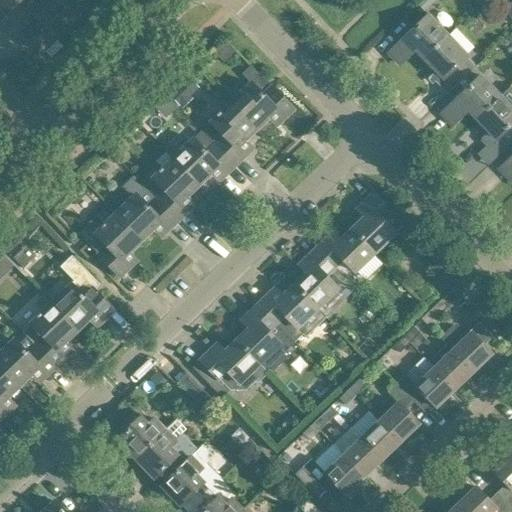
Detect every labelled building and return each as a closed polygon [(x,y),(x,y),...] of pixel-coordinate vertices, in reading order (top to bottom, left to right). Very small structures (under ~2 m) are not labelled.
[(0,0),(0,8),(5,14),(6,15),(10,11),(20,0),(0,0)] [(32,48),(35,45),(42,52),(77,18),(58,0),(55,0),(23,32),(24,33),(21,36),(21,41),(27,48),(32,48)] [(424,59),(448,36),(428,16),(389,54),(399,65),(415,49),(424,59)] [(477,66),(448,36),(424,59),(436,71),(428,78),(429,79),(430,77),(447,95),(477,66)] [(259,75),(231,102),(257,129),(276,110),(284,119),(293,110),(259,75)] [(468,110),(477,119),(500,97),(481,76),(441,114),(452,125),(468,110)] [(511,143),(511,109),(500,97),(477,119),(488,131),(480,139),(481,140),(483,138),(500,155),(511,143)] [(224,134),(215,143),(236,165),(244,157),(237,149),(257,129),(231,102),(212,121),(224,134)] [(194,139),(174,159),(199,185),(218,166),(226,175),(236,165),(215,143),(206,152),(194,139)] [(511,178),(511,157),(500,169),(510,180),(511,178)] [(157,199),(178,221),(186,213),(179,205),(199,185),(174,159),(173,158),(153,178),(164,191),(157,198),(157,199)] [(136,194),(116,214),(141,241),(161,222),(169,230),(178,221),(157,199),(149,207),(136,194)] [(375,253),(404,225),(374,194),(357,210),(364,217),(352,229),(375,253)] [(104,225),(104,224),(101,226),(98,223),(90,223),(79,234),(120,277),(129,268),(121,260),(141,241),(116,214),(104,225)] [(354,273),(375,253),(352,229),(340,241),(332,233),(316,249),(335,269),(343,261),(354,273)] [(306,273),(294,285),(318,309),(337,290),(325,278),(335,269),(316,249),(299,265),(306,273)] [(430,286),(439,295),(455,279),(447,270),(430,286)] [(461,281),(422,319),(430,328),(469,290),(461,281)] [(71,285),(51,304),(77,331),(97,312),(104,320),(113,311),(92,289),(83,297),(71,285)] [(275,289),(258,305),(295,343),(304,335),(297,329),(318,309),(294,285),(282,297),(275,289)] [(43,336),(34,344),(56,367),(65,358),(57,350),(77,331),(51,304),(31,324),(43,336)] [(295,343),(258,305),(241,321),(249,329),(237,340),(260,365),(267,372),(269,370),(273,375),(286,362),(281,357),(295,343)] [(439,338),(451,351),(473,373),(492,355),(483,346),(493,337),(479,322),(468,332),(469,333),(465,338),(453,325),(439,338)] [(413,327),(404,336),(410,343),(420,334),(413,327)] [(400,353),(410,343),(404,336),(394,346),(400,353)] [(14,340),(0,353),(0,366),(19,386),(39,367),(47,375),(56,367),(34,344),(25,353),(14,340)] [(267,372),(260,365),(237,340),(224,352),(217,344),(200,360),(230,392),(246,392),(255,384),(259,384),(265,378),(265,374),(267,372)] [(455,390),(473,373),(451,351),(434,368),(455,390)] [(0,405),(19,386),(0,366),(0,420),(7,414),(0,405)] [(405,375),(396,384),(414,402),(423,394),(436,408),(455,390),(434,368),(415,386),(405,375)] [(155,371),(148,378),(159,389),(167,382),(155,371)] [(196,401),(205,393),(186,373),(178,382),(196,401)] [(359,379),(349,389),(356,395),(366,386),(359,379)] [(397,403),(379,420),(401,442),(419,425),(405,410),(414,402),(396,384),(387,392),(397,403)] [(349,389),(340,398),(346,405),(356,395),(349,389)] [(206,397),(199,404),(206,412),(214,405),(206,397)] [(323,414),(313,424),(319,431),(329,421),(323,414)] [(117,440),(135,459),(165,431),(154,419),(147,425),(140,417),(117,440)] [(383,460),(401,442),(379,420),(361,437),(383,460)] [(309,440),(319,431),(313,424),(303,433),(309,440)] [(182,435),(175,441),(165,431),(135,459),(154,478),(159,473),(167,481),(185,464),(184,463),(197,451),(182,435)] [(361,437),(343,455),(365,477),(383,460),(361,437)] [(202,446),(197,451),(184,463),(185,464),(167,481),(161,486),(180,505),(186,500),(192,507),(210,490),(221,480),(207,465),(214,458),(202,446)] [(506,484),(497,492),(511,507),(511,453),(511,452),(492,470),(506,484)] [(360,490),(356,486),(365,477),(343,455),(325,472),(311,458),(302,467),(325,491),(333,483),(350,500),(360,490)] [(475,487),(456,504),(463,511),(492,511),(496,509),(499,511),(511,511),(511,507),(497,492),(488,501),(475,487)] [(241,511),(242,511),(230,500),(224,505),(210,490),(192,507),(196,511),(241,511)] [(303,511),(319,511),(308,500),(300,508),(303,511)] [(64,511),(54,501),(43,511),(64,511)]
